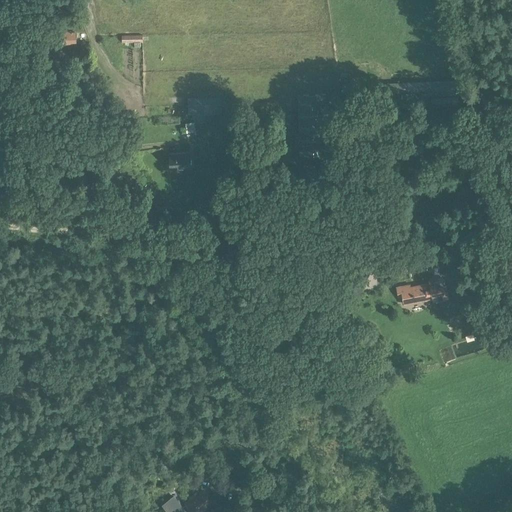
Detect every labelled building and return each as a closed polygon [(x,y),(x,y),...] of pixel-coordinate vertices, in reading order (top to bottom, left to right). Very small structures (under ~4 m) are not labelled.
[(59,35),(60,45),(77,43),(76,34),(59,35)] [(122,35),(122,42),(143,42),(143,34),(122,35)] [(459,95),(458,81),(380,83),(380,97),(459,95)] [(298,94),(299,155),(329,155),(326,94),(298,94)] [(459,96),(433,97),(433,106),(459,105),(459,96)] [(221,97),(187,97),(188,114),(192,114),(192,118),(194,119),(194,122),(186,123),(186,126),(182,127),(183,133),(196,131),(195,122),(203,122),(203,119),(213,118),(213,114),(222,114),(221,97)] [(81,157),(75,145),(70,148),(75,159),(81,157)] [(191,168),(190,152),(169,153),(170,169),(191,168)] [(430,284),(425,285),(425,284),(408,287),(408,285),(398,287),(399,296),(403,295),(404,303),(428,298),(432,297),(433,300),(448,297),(446,287),(443,288),(441,276),(429,279),(430,284)] [(177,467),(168,457),(162,463),(172,472),(177,467)] [(185,502),(186,503),(180,508),(179,507),(173,511),(187,511),(191,510),(191,511),(192,511),(198,509),(200,511),(201,511),(209,507),(206,503),(211,500),(211,499),(204,489),(185,502)]
